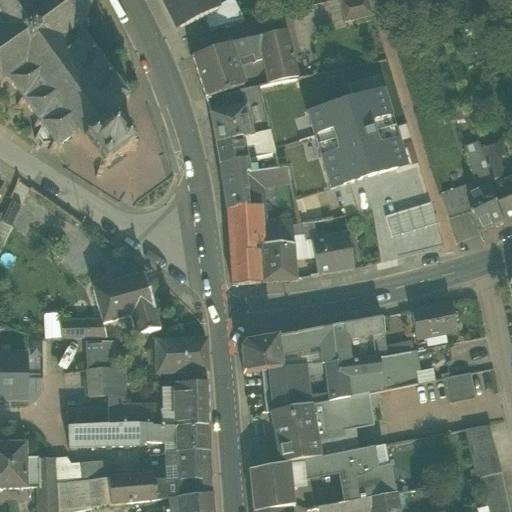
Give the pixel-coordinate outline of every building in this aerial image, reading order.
[(95,178),(101,179),(102,171),(128,153),(136,154),(137,148),(129,147),(126,143),(128,141),(129,135),(127,131),(121,130),(118,132),(111,122),(114,120),(111,116),(122,107),(121,106),(122,105),(124,108),(127,106),(125,102),(125,101),(129,98),(126,95),(123,97),(122,95),(125,89),(127,88),(126,86),(125,86),(120,80),(121,78),(118,77),(118,79),(110,79),(109,78),(113,76),(110,72),(106,75),(93,56),(97,53),(94,50),(90,53),(76,33),(81,29),(86,32),(88,29),(83,27),(87,11),(92,10),(90,6),(88,6),(83,0),(0,0),(0,93),(1,94),(0,88),(5,84),(19,104),(15,107),(17,110),(21,107),(35,126),(31,129),(33,132),(37,130),(38,132),(35,138),(34,138),(34,141),(35,141),(40,147),(39,148),(42,150),(42,149),(50,147),(51,149),(48,151),(50,154),(53,152),(54,152),(57,156),(61,153),(59,150),(60,149),(61,151),(72,143),(76,147),(78,145),(96,170),(95,178)] [(161,0),(176,29),(201,16),(215,9),(215,8),(210,0),(161,0)] [(201,16),(209,32),(224,26),(243,22),(231,0),(215,8),(215,9),(201,16)] [(344,0),(341,1),(345,19),(371,13),(367,0),(344,0)] [(191,59),(204,100),(239,88),(243,87),(242,83),(237,69),(261,63),(265,76),(267,87),(296,80),(286,33),(230,46),(191,59)] [(237,69),(242,83),(265,76),(261,63),(237,69)] [(209,115),(215,144),(243,139),(251,137),(268,135),(257,89),(240,93),(244,108),(238,110),(209,115)] [(382,91),(306,115),(329,191),(406,168),(382,91)] [(237,105),(238,110),(244,108),(240,93),(240,92),(217,97),(219,108),(237,105)] [(457,113),(468,149),(481,145),(469,109),(457,113)] [(253,148),(256,160),(273,156),(268,135),(251,137),(243,139),(245,150),(253,148)] [(215,145),(219,166),(247,161),(245,150),(243,139),(215,144),(215,145)] [(466,149),(480,193),(494,187),(493,183),(483,151),(481,145),(468,149),(466,149)] [(483,151),(493,183),(505,178),(495,146),(483,151)] [(247,161),(249,175),(276,171),(273,157),(273,156),(256,160),(247,161)] [(219,166),(226,212),(247,210),(245,191),(244,175),(249,175),(247,161),(219,166)] [(245,191),(247,210),(260,209),(258,189),(289,185),(286,169),(276,171),(249,175),(244,175),(245,191)] [(511,179),(494,187),(505,224),(511,221),(511,179)] [(505,224),(494,187),(480,193),(469,198),(474,213),(481,235),(505,224)] [(441,196),(448,221),(474,213),(469,198),(465,188),(441,196)] [(1,216),(0,219),(0,222),(12,228),(22,207),(8,201),(1,216)] [(429,204),(418,207),(425,228),(436,225),(429,204)] [(418,207),(407,211),(414,232),(425,228),(418,207)] [(260,209),(247,210),(226,212),(227,226),(231,287),(260,285),(257,247),(259,247),(261,247),(262,247),(293,246),(292,237),(291,227),(291,222),(261,224),(260,209)] [(407,211),(396,214),(402,235),(414,232),(407,211)] [(396,214),(385,218),(391,239),(402,235),(396,214)] [(12,229),(0,223),(0,247),(3,249),(12,229)] [(291,227),(292,237),(303,235),(301,226),(297,226),(291,227)] [(293,246),(294,261),(307,255),(303,235),(292,237),(293,246)] [(318,277),(352,271),(352,270),(353,270),(347,235),(311,241),(317,277),(318,277)] [(261,247),(262,284),(295,282),(294,261),(293,246),(262,247),(261,247)] [(127,276),(128,281),(144,277),(145,278),(149,272),(132,260),(119,274),(120,278),(127,276)] [(130,318),(136,338),(154,333),(159,332),(145,278),(144,277),(128,281),(127,276),(120,278),(108,282),(109,287),(94,291),(102,322),(102,325),(130,318)] [(410,313),(416,340),(455,332),(450,307),(432,310),(432,309),(410,313)] [(362,339),(383,335),(381,319),(341,326),(344,342),(349,342),(349,344),(362,342),(362,339)] [(61,323),(62,341),(105,339),(106,337),(102,325),(102,322),(61,323)] [(319,348),(321,366),(349,363),(344,342),(341,326),(319,331),(321,348),(319,348)] [(319,331),(277,339),(279,355),(319,348),(321,348),(319,331)] [(344,342),(349,363),(378,360),(385,359),(384,347),(383,335),(362,339),(362,342),(349,344),(349,342),(344,342)] [(280,371),(279,355),(277,339),(246,345),(240,352),(243,375),(262,373),(280,371)] [(155,366),(156,376),(207,373),(205,341),(154,343),(155,352),(148,353),(148,367),(155,366)] [(411,342),(384,347),(385,359),(409,354),(414,353),(411,342)] [(106,398),(107,412),(123,412),(122,373),(116,372),(115,344),(84,344),(86,372),(106,371),(107,398),(106,398)] [(319,348),(279,355),(280,371),(304,368),(321,366),(319,348)] [(378,360),(379,379),(412,373),(415,372),(412,355),(409,354),(385,359),(378,360)] [(0,400),(26,401),(26,356),(0,356),(0,400)] [(321,366),(304,368),(309,406),(310,406),(367,395),(381,392),(379,379),(378,360),(349,363),(321,366)] [(269,414),(309,406),(304,368),(280,371),(262,373),(266,414),(269,414)] [(432,370),(415,373),(417,386),(435,382),(432,370)] [(86,372),(87,399),(106,398),(107,398),(106,371),(86,372)] [(475,372),(475,394),(491,394),(491,371),(475,372)] [(415,385),(412,373),(379,379),(381,392),(415,385)] [(444,381),(448,404),(474,399),(470,376),(444,381)] [(173,405),(174,411),(174,429),(208,429),(207,385),(177,386),(177,391),(173,391),(167,392),(167,403),(173,405)] [(167,403),(167,392),(159,392),(161,410),(171,409),(174,411),(173,405),(167,403)] [(317,444),(320,460),(336,457),(358,452),(354,430),(372,427),(367,395),(310,406),(317,444)] [(317,444),(310,406),(309,406),(269,414),(271,426),(277,425),(282,450),(276,451),(279,466),(288,465),(289,466),(320,460),(317,444)] [(95,413),(94,409),(66,411),(67,429),(95,428),(95,413)] [(161,429),(174,429),(174,411),(171,409),(161,410),(161,429)] [(161,410),(145,411),(145,427),(151,427),(151,429),(161,429),(161,410)] [(107,427),(145,427),(145,411),(123,412),(107,412),(107,427)] [(107,427),(107,412),(95,413),(95,428),(107,427)] [(271,426),(276,451),(282,450),(277,425),(271,426)] [(68,450),(164,445),(169,444),(169,456),(175,455),(174,429),(161,429),(151,429),(151,427),(145,427),(107,427),(95,428),(67,429),(68,450)] [(464,432),(474,479),(500,474),(490,427),(464,432)] [(209,454),(208,429),(174,429),(175,455),(209,454)] [(0,446),(0,490),(26,490),(25,462),(25,446),(0,446)] [(358,452),(336,457),(339,473),(345,504),(367,500),(392,496),(387,470),(371,473),(367,452),(383,449),(383,447),(366,450),(358,452)] [(387,470),(383,449),(367,452),(371,473),(387,470)] [(164,457),(165,471),(176,471),(176,478),(171,478),(171,484),(210,483),(209,454),(175,455),(169,456),(164,457)] [(296,482),(339,473),(336,457),(320,460),(289,466),(290,476),(296,480),(296,482)] [(54,511),(53,461),(46,461),(25,462),(26,490),(38,490),(38,511),(54,511)] [(70,467),(53,461),(54,511),(85,511),(109,508),(156,502),(155,485),(147,478),(127,480),(108,481),(107,464),(70,467)] [(290,476),(289,466),(288,465),(279,466),(249,472),(252,511),(272,511),(280,511),(293,507),(290,476)] [(165,484),(171,484),(171,478),(176,478),(176,471),(165,471),(165,484)] [(485,508),(486,511),(509,511),(500,475),(479,480),(482,494),(485,508)] [(482,494),(479,480),(466,483),(470,496),(482,494)] [(156,502),(169,500),(190,497),(211,495),(210,483),(171,484),(165,484),(155,485),(156,502)] [(169,500),(170,508),(170,511),(212,511),(211,495),(190,497),(169,500)] [(392,496),(367,500),(368,511),(398,511),(395,495),(392,496)] [(317,511),(368,511),(367,500),(345,504),(317,510),(317,511)]
